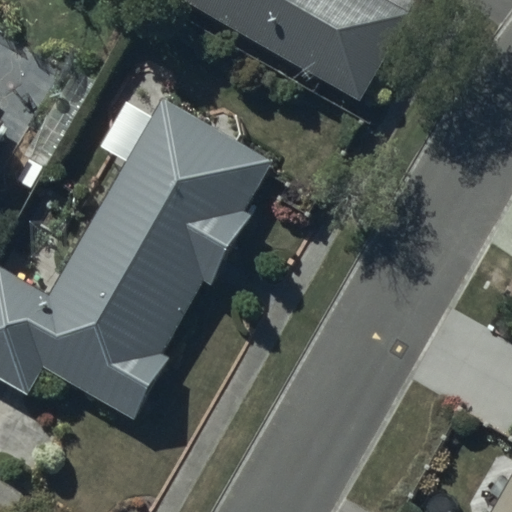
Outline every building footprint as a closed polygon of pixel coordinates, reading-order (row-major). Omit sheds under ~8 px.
[(166,0),(363,116),(415,29),(365,0),(166,0)] [(36,199),(100,89),(79,77),(27,166),(34,169),(21,191),(36,199)] [(168,114),(53,307),(1,276),(0,277),(0,389),(32,409),(50,380),(138,432),(174,370),(165,365),(208,293),(214,297),(256,227),(250,224),(277,178),(168,114)] [(0,170),(9,155),(0,150),(0,170)] [(511,511),(511,498),(503,511),(511,511)]
